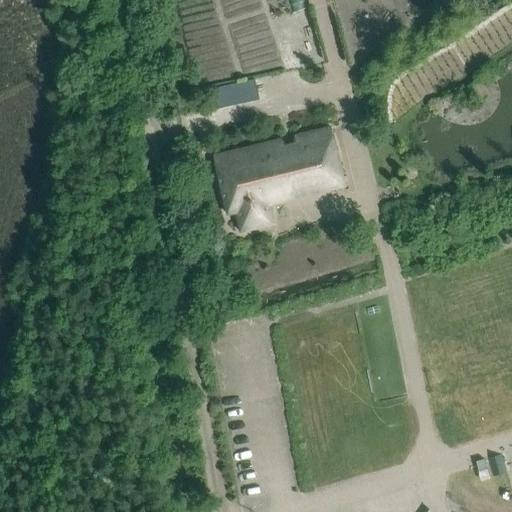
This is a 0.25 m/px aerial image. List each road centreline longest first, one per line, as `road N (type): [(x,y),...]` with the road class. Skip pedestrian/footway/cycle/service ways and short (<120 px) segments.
road 1 (track): [(119,0),(175,328)]
road 2 (track): [(175,328),(207,511)]
